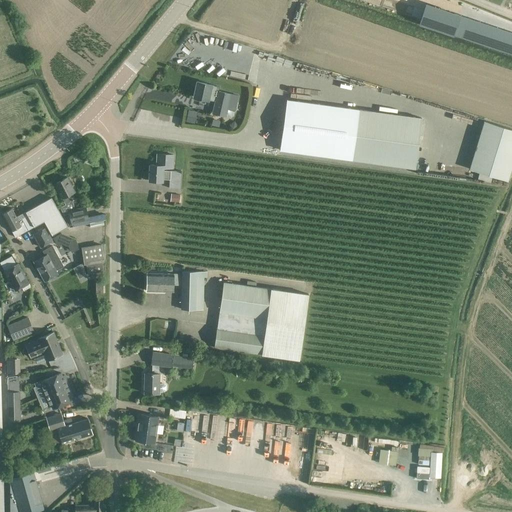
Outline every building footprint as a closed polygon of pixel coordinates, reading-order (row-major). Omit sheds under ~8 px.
[(511,53),(511,32),(426,4),(419,23),(511,53)] [(219,87),(212,85),(196,81),(193,97),(214,102),(211,113),(226,117),(226,116),(232,117),(234,116),(235,111),(239,95),(218,91),(219,87)] [(414,168),(421,118),(286,99),(280,150),(414,168)] [(196,121),(198,111),(189,109),(187,120),(196,121)] [(507,180),(511,165),(511,128),(484,120),(469,169),(507,180)] [(157,165),(150,164),(149,180),(163,181),(163,179),(169,180),(169,188),(181,189),(181,171),(163,170),(163,168),(173,169),(173,155),(157,154),(157,165)] [(75,199),(72,193),(74,192),(67,177),(54,184),(62,198),(65,204),(60,207),(64,215),(69,214),(69,215),(67,216),(69,224),(70,227),(77,225),(77,223),(89,221),(86,206),(74,209),(72,201),(75,199)] [(171,193),(170,201),(179,202),(180,195),(171,193)] [(15,237),(34,227),(44,221),(52,235),(67,226),(51,197),(25,212),(25,211),(16,217),(11,208),(2,213),(12,231),(15,237)] [(45,227),(33,234),(40,248),(53,241),(45,227)] [(54,236),(58,245),(63,242),(62,232),(54,236)] [(101,244),(81,247),(84,265),(86,264),(87,273),(103,270),(102,262),(104,262),(101,244)] [(52,245),(42,251),(45,255),(34,262),(44,280),(57,273),(56,270),(64,266),(52,245)] [(30,287),(28,283),(17,263),(4,271),(15,290),(21,286),(23,291),(30,287)] [(181,273),(181,285),(180,309),(203,310),(204,277),(207,277),(207,271),(181,270),(181,273)] [(181,285),(181,273),(147,272),(146,291),(174,291),(174,285),(181,285)] [(223,282),(214,347),(261,354),(299,360),(308,293),(271,288),(223,282)] [(28,317),(7,325),(13,340),(34,331),(28,317)] [(62,354),(53,332),(38,338),(39,339),(26,345),(31,357),(44,352),(47,360),(62,354)] [(159,373),(159,366),(171,367),(172,366),(192,369),(194,358),(173,355),(173,354),(152,351),(150,364),(152,365),(152,373),(145,373),(144,393),(159,393),(159,392),(162,392),(165,392),(166,390),(166,386),(165,384),(162,383),(159,383),(159,373)] [(243,376),(241,366),(235,368),(237,378),(243,376)] [(45,395),(69,385),(64,375),(62,376),(61,373),(41,381),(43,384),(40,385),(45,395)] [(69,385),(45,395),(49,406),(51,405),(53,408),(72,400),(71,397),(73,396),(69,385)] [(19,405),(20,405),(19,391),(7,391),(7,406),(19,405)] [(19,405),(7,406),(7,421),(20,420),(20,405),(19,405)] [(169,416),(185,419),(186,411),(170,408),(169,416)] [(186,411),(185,417),(197,419),(198,412),(186,411)] [(88,419),(65,425),(61,413),(46,418),(50,431),(49,432),(53,444),(62,441),(62,443),(92,434),(88,419)] [(153,443),(157,417),(138,414),(134,441),(153,443)] [(441,452),(431,452),(429,477),(440,477),(441,452)] [(30,511),(44,508),(37,486),(38,486),(37,485),(36,483),(37,483),(37,482),(36,482),(33,471),(10,478),(9,511),(30,511)] [(68,510),(68,511),(103,511),(103,500),(94,501),(94,505),(75,505),(76,509),(68,510)]
